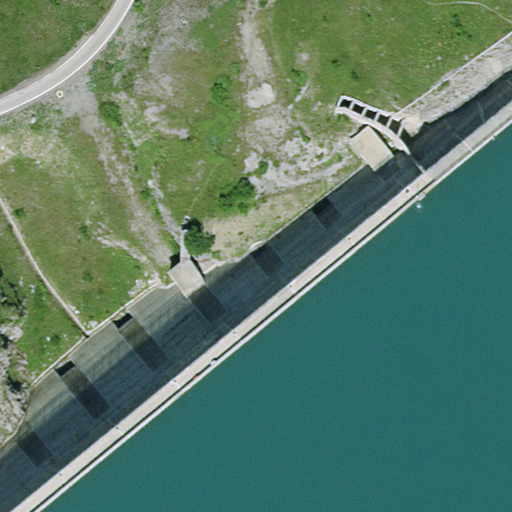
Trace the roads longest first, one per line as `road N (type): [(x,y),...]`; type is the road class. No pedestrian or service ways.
road 1 (track): [(24,511),(511,107)]
road 2 (tertiary): [(0,106),(70,66),(125,0)]
